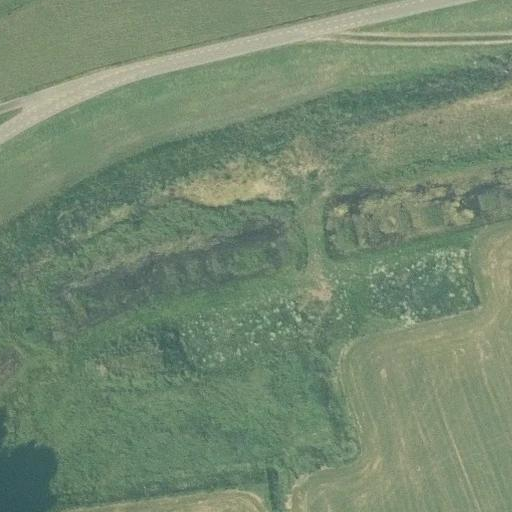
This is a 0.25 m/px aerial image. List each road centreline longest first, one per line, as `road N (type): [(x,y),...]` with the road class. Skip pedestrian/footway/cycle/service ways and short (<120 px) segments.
road 1 (unclassified): [(0,145),(87,89),(467,0)]
road 2 (track): [(511,42),(317,36)]
